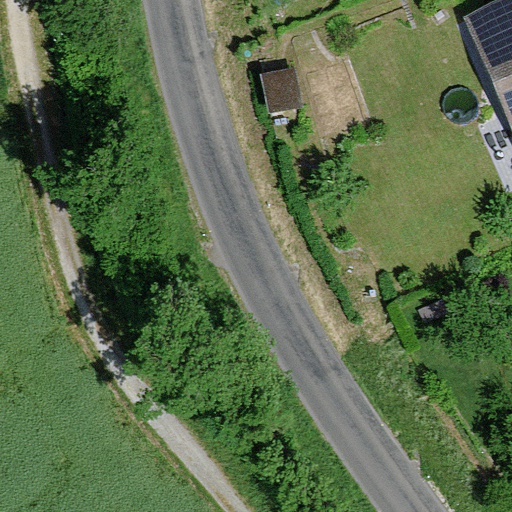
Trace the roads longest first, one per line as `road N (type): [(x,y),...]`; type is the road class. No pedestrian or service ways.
road 1 (track): [(17,0),(58,232),(92,330),(234,511)]
road 2 (tertiary): [(173,0),(181,68),(251,259),(359,452),(403,511)]
